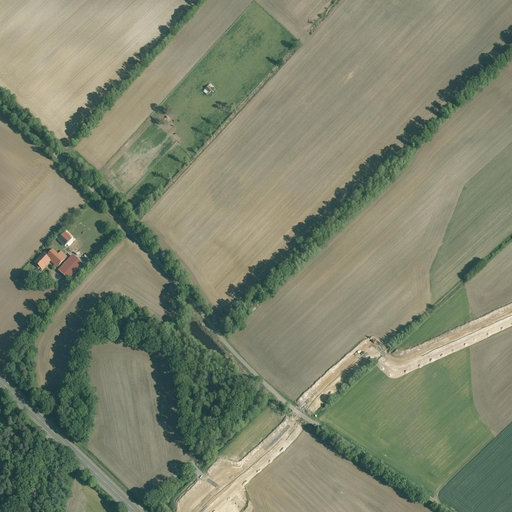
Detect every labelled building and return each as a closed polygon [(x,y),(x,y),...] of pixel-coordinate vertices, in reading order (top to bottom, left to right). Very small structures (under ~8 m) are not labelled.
[(207,84),(204,93),(209,95),(213,87),(207,84)] [(145,200),(132,213),(137,218),(150,204),(145,200)] [(64,233),(58,240),(65,246),(71,240),(64,233)] [(58,255),(53,250),(46,258),(57,268),(67,257),(61,252),(58,255)] [(50,261),(43,255),(35,263),(42,270),(50,261)] [(82,265),(73,257),(60,271),(69,280),(82,265)]
